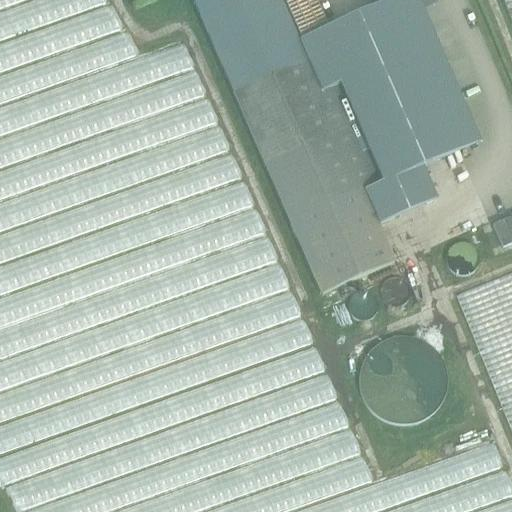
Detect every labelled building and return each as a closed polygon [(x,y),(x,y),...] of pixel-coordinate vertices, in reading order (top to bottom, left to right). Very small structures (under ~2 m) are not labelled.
[(279,0),(191,0),(233,96),(290,224),(321,297),(396,264),(381,231),(436,207),(420,170),(478,145),(414,0),(374,0),(379,11),(300,46),(279,0)] [(106,51),(119,43),(107,23),(97,29),(102,38),(99,39),(106,51)] [(200,145),(215,140),(210,125),(195,130),(200,145)] [(233,180),(221,185),(226,198),(238,194),(233,180)] [(234,207),(230,220),(245,226),(250,212),(234,207)] [(511,219),(493,228),(503,251),(511,246),(511,219)] [(259,251),(260,235),(241,234),(241,250),(259,251)] [(268,256),(192,281),(197,298),(208,294),(209,298),(275,276),(268,256)] [(400,270),(367,285),(372,296),(405,281),(400,270)] [(315,364),(207,399),(214,422),(323,387),(315,364)] [(223,448),(334,418),(328,396),(238,421),(242,436),(221,442),(223,448)] [(136,431),(0,474),(0,497),(143,451),(136,431)] [(247,511),(269,506),(270,511),(346,511),(370,505),(353,448),(284,468),(283,477),(278,479),(254,478),(254,495),(226,494),(226,503),(223,502),(201,509),(201,511),(247,511)] [(423,478),(444,471),(442,463),(420,470),(423,478)]
